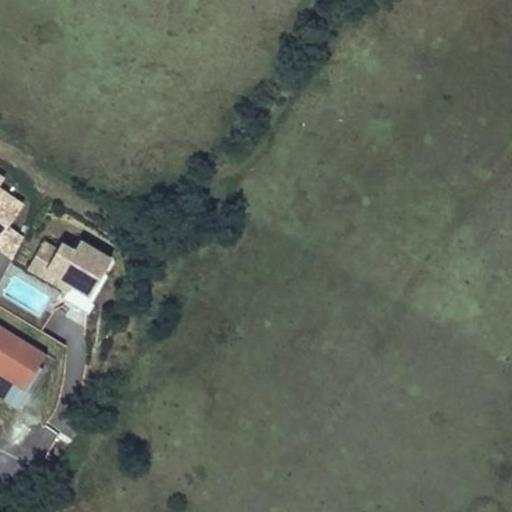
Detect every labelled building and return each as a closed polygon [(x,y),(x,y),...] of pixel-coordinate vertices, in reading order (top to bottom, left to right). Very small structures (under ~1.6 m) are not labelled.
[(8,214),(19,200),(1,187),(7,178),(0,173),(0,241),(10,227),(15,219),(8,214)] [(15,219),(26,205),(19,200),(8,214),(15,219)] [(27,239),(10,227),(0,241),(0,246),(16,258),(27,239)] [(93,294),(113,261),(82,242),(75,253),(62,245),(58,251),(49,267),(75,284),(93,294)] [(49,267),(58,251),(44,243),(30,265),(71,290),(75,284),(49,267)] [(90,314),(93,294),(75,284),(71,290),(65,299),(90,314)] [(39,367),(47,354),(0,325),(0,374),(25,390),(39,367)] [(25,390),(0,374),(0,399),(19,411),(44,370),(39,367),(25,390)]
